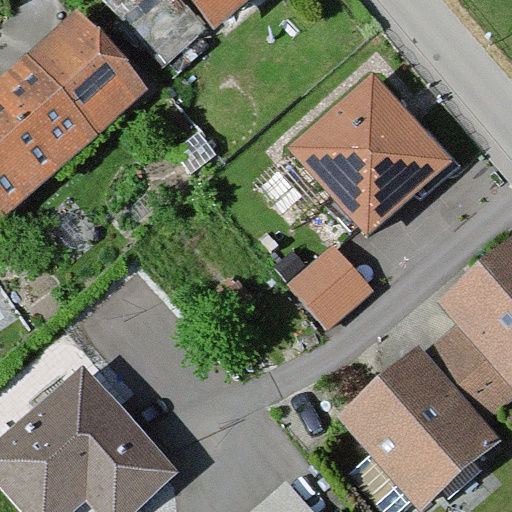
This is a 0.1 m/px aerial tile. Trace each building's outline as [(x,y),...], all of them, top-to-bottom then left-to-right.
[(243,0),(185,0),(210,29),(243,0)] [(73,26),(0,92),(0,228),(141,101),(73,26)] [(364,245),(443,174),(368,90),(288,162),(364,245)] [(334,243),(288,285),(331,331),(376,289),(334,243)] [(511,250),(439,317),(455,334),(511,397),(511,250)] [(0,317),(16,307),(0,282),(0,317)] [(478,433),(511,402),(511,397),(455,334),(419,367),(478,433)] [(419,367),(416,363),(337,432),(408,511),(426,511),(495,452),(478,433),(419,367)] [(142,511),(171,487),(79,381),(0,449),(0,502),(8,511),(74,511),(83,505),(89,511),(142,511)]
